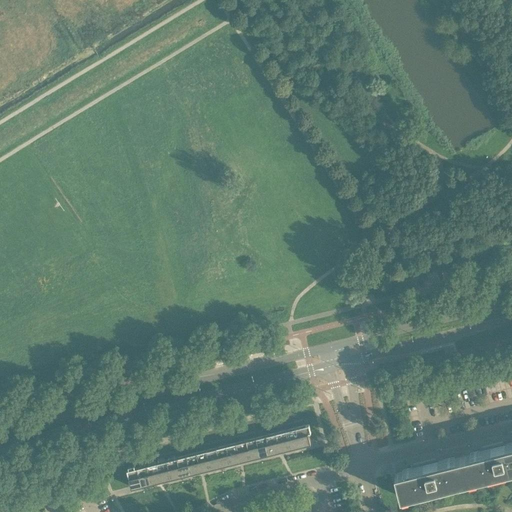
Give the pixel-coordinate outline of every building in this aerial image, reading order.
[(309,423),(296,427),(300,444),(311,442),(309,436),(310,436),(309,432),(311,431),(309,423)] [(296,427),(286,429),(290,447),(300,444),(296,427)] [(286,429),(276,431),(280,449),(290,447),(286,429)] [(276,431),(266,434),(271,452),(280,449),(276,431)] [(266,434),(256,436),(261,454),(271,452),(266,434)] [(256,436),(246,439),(251,457),(261,454),(256,436)] [(246,439),(237,441),(241,459),(251,457),(246,439)] [(237,441),(227,444),(231,462),(241,459),(237,441)] [(481,452),(463,456),(468,479),(511,468),(511,443),(505,445),(504,441),(503,442),(504,443),(491,446),(481,448),(481,447),(479,447),(481,452)] [(227,444),(217,446),(221,464),(231,462),(227,444)] [(217,446),(207,449),(211,467),(221,464),(217,446)] [(207,449),(197,451),(201,469),(211,467),(207,449)] [(197,451),(187,454),(191,472),(201,469),(197,451)] [(187,454),(177,456),(181,474),(191,472),(187,454)] [(177,456),(168,459),(172,477),(181,474),(177,456)] [(400,496),(468,479),(463,456),(438,462),(437,459),(436,459),(436,460),(414,465),(414,466),(414,465),(412,465),(413,468),(395,473),(400,496)] [(168,459),(158,461),(162,479),(172,477),(168,459)] [(158,461),(148,464),(152,482),(162,479),(158,461)] [(148,464),(138,466),(142,484),(152,482),(148,464)] [(129,477),(131,487),(142,484),(138,466),(124,470),(126,478),(129,477)]
